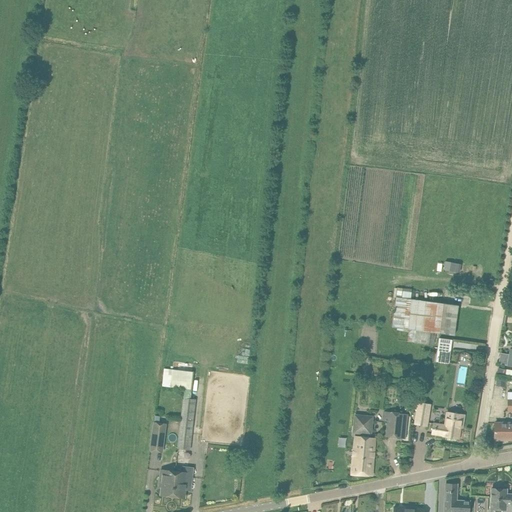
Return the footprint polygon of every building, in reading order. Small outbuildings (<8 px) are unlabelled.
[(447,261),(446,270),(462,272),(463,263),(447,261)] [(391,326),(400,328),(417,331),(415,341),(434,344),(435,333),(440,333),(451,335),(453,335),(454,335),(458,306),(395,298),(391,326)] [(438,348),(436,360),(447,361),(449,350),(451,339),(440,338),(438,348)] [(184,389),(183,398),(177,448),(190,450),(195,400),(190,399),(193,372),(163,369),(161,386),(184,389)] [(426,426),(430,404),(418,403),(415,424),(426,426)] [(408,415),(389,412),(387,426),(386,436),(405,439),(408,415)] [(445,425),(433,423),(432,431),(444,433),(443,437),(458,439),(460,428),(462,428),(464,415),(447,412),(445,425)] [(371,416),(355,414),(353,432),(356,433),(356,434),(359,434),(359,437),(354,436),(351,465),(351,475),(372,476),(372,466),(374,437),(369,437),(370,435),(371,416)] [(153,422),(150,444),(149,450),(162,452),(165,424),(158,423),(159,417),(154,416),(153,422)] [(148,440),(151,420),(138,418),(135,438),(148,440)] [(511,423),(494,423),(494,440),(511,440),(511,438),(511,437),(511,423)] [(182,472),(175,472),(172,497),(184,498),(185,490),(190,490),(193,468),(183,467),(182,472)] [(160,470),(160,474),(159,484),(161,485),(160,495),(172,497),(175,472),(160,470)] [(445,494),(443,511),(469,511),(470,502),(456,501),(456,485),(446,484),(445,494)] [(506,489),(491,489),(490,509),(505,510),(506,505),(511,504),(511,498),(511,494),(506,494),(506,489)]
